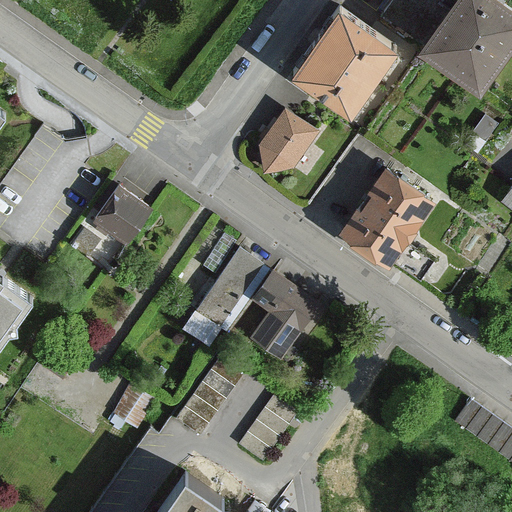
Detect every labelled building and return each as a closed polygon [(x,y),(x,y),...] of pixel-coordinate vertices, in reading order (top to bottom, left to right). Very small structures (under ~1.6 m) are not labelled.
[(488,98),(511,64),(511,13),(492,0),(468,0),(430,57),(488,98)] [(404,59),(344,15),(296,81),(356,125),(404,59)] [(322,134),(287,111),(262,145),(268,174),(296,169),(322,134)] [(395,270),(439,204),(387,169),(343,235),(395,270)] [(154,212),(118,186),(92,223),(128,249),(154,212)] [(511,207),(511,188),(503,200),(511,207)] [(274,268),(243,246),(186,330),(218,351),(253,300),(274,268)] [(274,268),(253,300),(272,313),(254,339),(287,362),(327,304),(274,268)] [(0,349),(28,312),(0,290),(0,349)] [(241,370),(217,355),(177,416),(201,432),(241,370)] [(296,409),(272,393),(240,440),(264,456),(296,409)] [(511,426),(470,397),(455,419),(511,457),(511,426)] [(184,461),(148,511),(207,511),(223,489),(184,461)]
